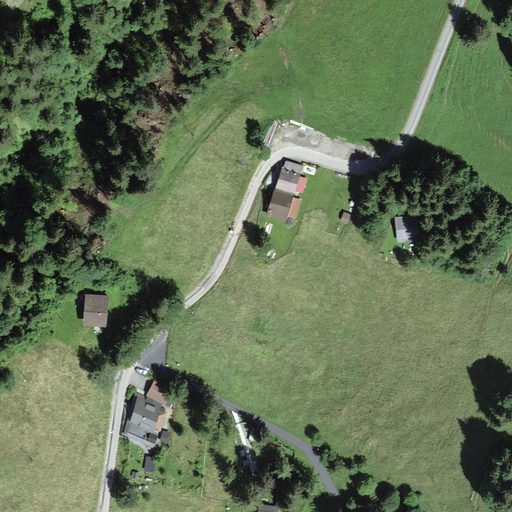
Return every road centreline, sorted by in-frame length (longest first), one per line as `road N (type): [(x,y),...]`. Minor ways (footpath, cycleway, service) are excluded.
road 1 (unclassified): [(460,0),(399,149),(364,169),(298,152),(273,157),(212,279),(133,355),(103,511)]
road 2 (unknown): [(139,349),(286,434),(340,511)]
